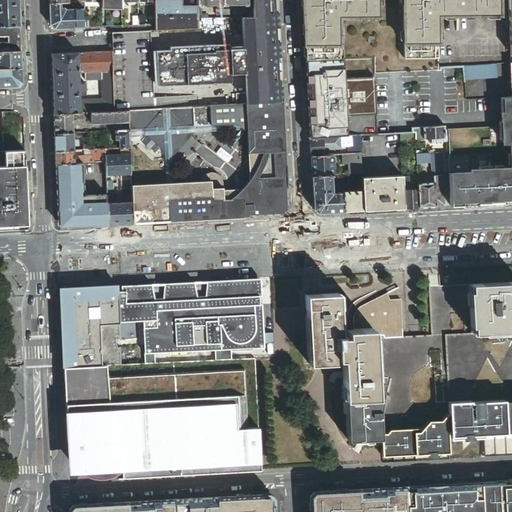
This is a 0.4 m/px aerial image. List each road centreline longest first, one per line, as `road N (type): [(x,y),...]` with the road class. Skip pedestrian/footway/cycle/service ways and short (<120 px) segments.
road 1 (unknown): [(0,257),(511,229)]
road 2 (tertiary): [(303,224),(42,237)]
road 3 (tertiary): [(42,237),(38,494)]
road 4 (residential): [(291,482),(38,494)]
road 5 (residential): [(291,0),(303,224)]
road 6 (residential): [(511,468),(291,482)]
road 7 (tertiary): [(511,212),(303,224)]
road 8 (unknown): [(295,79),(144,85),(136,34)]
road 9 (tertiary): [(37,93),(42,237)]
